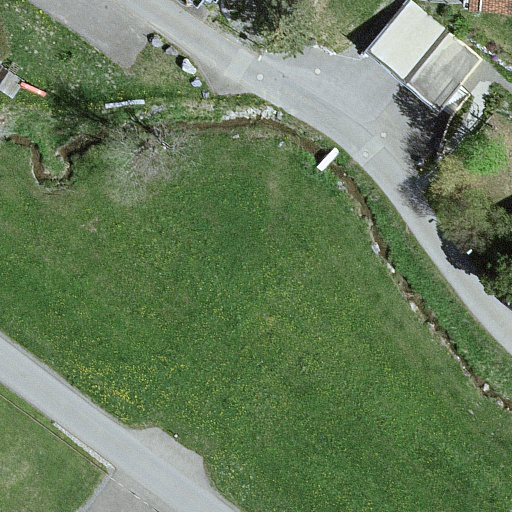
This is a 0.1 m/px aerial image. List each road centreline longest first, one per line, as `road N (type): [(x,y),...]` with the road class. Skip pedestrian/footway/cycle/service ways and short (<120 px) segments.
road 1 (residential): [(511,336),(368,155),(143,0)]
road 2 (unknown): [(180,498),(230,331),(253,73)]
road 3 (residential): [(0,358),(199,511)]
